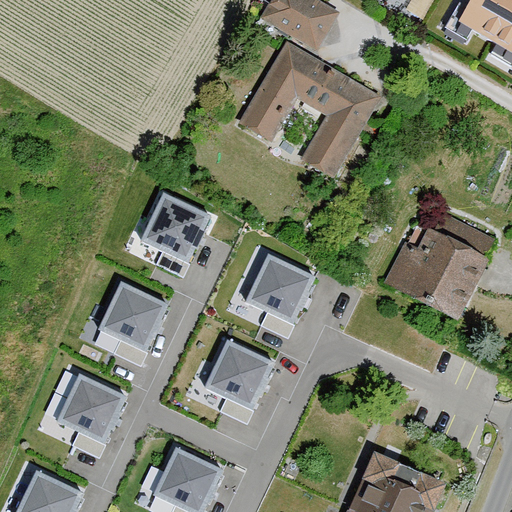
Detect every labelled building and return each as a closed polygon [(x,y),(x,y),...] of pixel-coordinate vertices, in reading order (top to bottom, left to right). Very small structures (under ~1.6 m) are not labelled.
[(338,18),(306,0),(278,0),(265,24),(318,54),(338,18)] [(511,0),(474,0),(460,26),(511,58),(511,0)] [(380,102),(289,48),(242,127),(272,144),(296,103),(326,120),(301,161),(334,180),(380,102)] [(164,193),(140,242),(164,253),(157,267),(183,279),(213,216),(164,193)] [(423,256),(403,295),(459,324),(499,245),(444,217),(433,238),(419,231),(410,249),(423,256)] [(267,257),(245,301),(268,313),(262,325),(289,339),(318,282),(267,257)] [(168,305),(122,283),(98,331),(115,339),(111,347),(141,361),(168,305)] [(227,340),(205,389),(228,400),(221,413),(248,426),(277,363),(227,340)] [(80,377),(58,424),(78,433),(73,446),(100,459),(127,398),(80,377)] [(176,449),(154,497),(174,506),(171,511),(204,511),(224,471),(176,449)] [(438,511),(449,488),(377,455),(350,511),(438,511)] [(38,475),(19,511),(76,511),(83,497),(38,475)]
